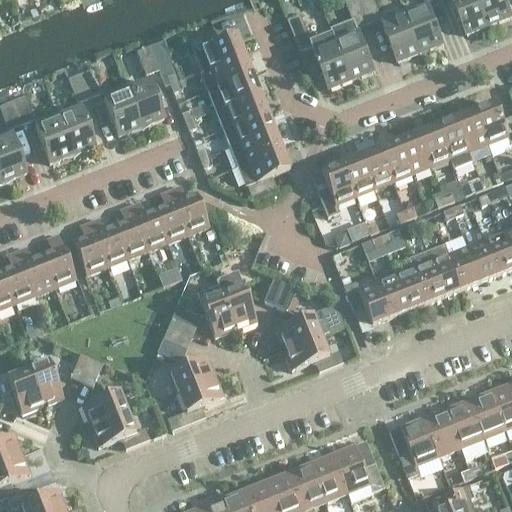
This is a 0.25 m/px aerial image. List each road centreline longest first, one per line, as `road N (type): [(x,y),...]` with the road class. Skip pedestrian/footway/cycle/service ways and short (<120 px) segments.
road 1 (residential): [(105,481),(511,320)]
road 2 (residential): [(269,54),(289,105),(328,125),(511,55)]
road 3 (residential): [(0,224),(186,150)]
